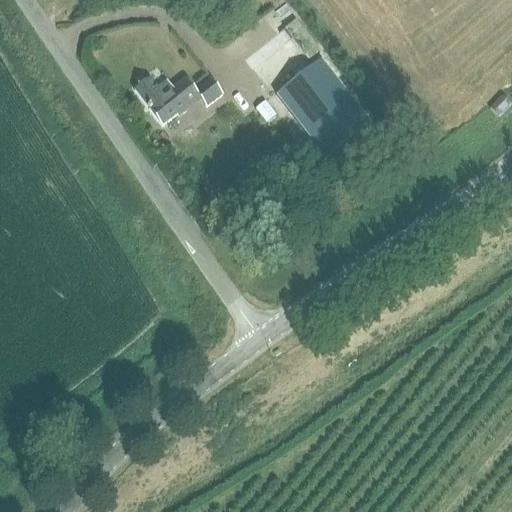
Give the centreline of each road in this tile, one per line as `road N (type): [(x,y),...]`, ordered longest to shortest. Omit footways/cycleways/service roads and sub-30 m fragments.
road 1 (unclassified): [(260,340),(23,0)]
road 2 (tertiary): [(260,340),(511,167)]
road 3 (tertiary): [(71,511),(172,410),(260,340)]
